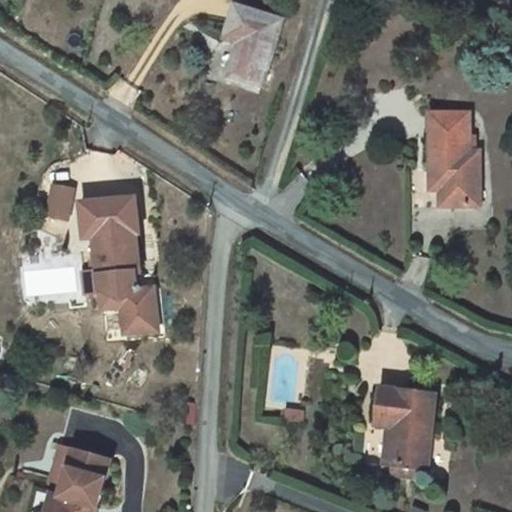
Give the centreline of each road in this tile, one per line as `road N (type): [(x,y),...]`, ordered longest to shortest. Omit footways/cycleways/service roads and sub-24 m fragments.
road 1 (unclassified): [(511,354),(402,303),(227,198)]
road 2 (residential): [(227,198),(210,327),(205,511)]
road 3 (unclassified): [(227,198),(0,57)]
